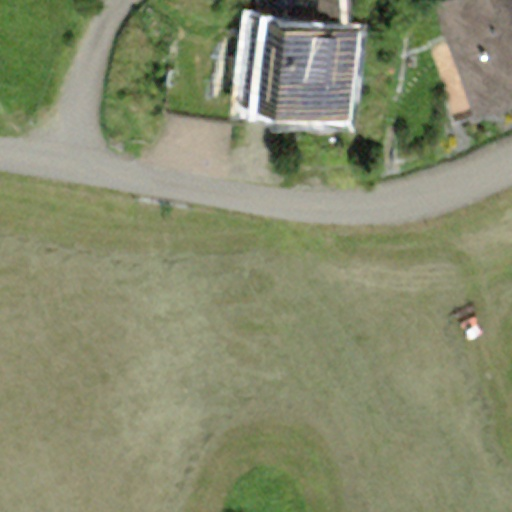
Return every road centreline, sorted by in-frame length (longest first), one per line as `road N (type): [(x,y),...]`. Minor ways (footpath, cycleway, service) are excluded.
road 1 (unclassified): [(511,165),(355,223),(0,161)]
road 2 (track): [(48,167),(97,38),(121,0)]
